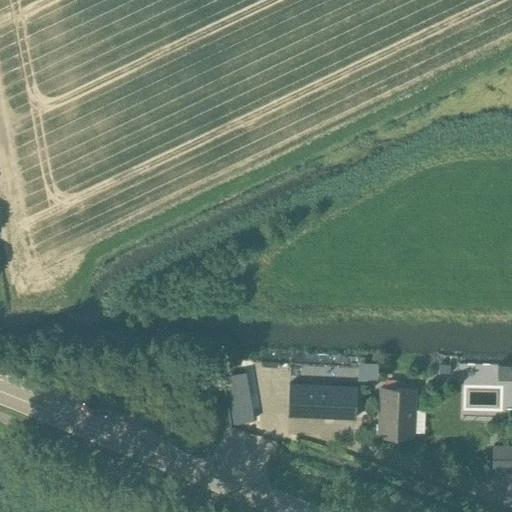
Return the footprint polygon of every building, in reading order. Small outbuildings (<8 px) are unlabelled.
[(437,357),(436,368),(450,369),(450,358),(437,357)] [(511,366),(498,366),(498,379),(511,379),(511,366)] [(288,382),(287,414),(354,417),(355,385),(288,382)] [(379,386),(377,434),(411,435),(413,388),(379,386)] [(229,400),(233,423),(254,420),(250,396),(229,400)] [(511,445),(492,446),(492,471),(511,471),(511,445)]
